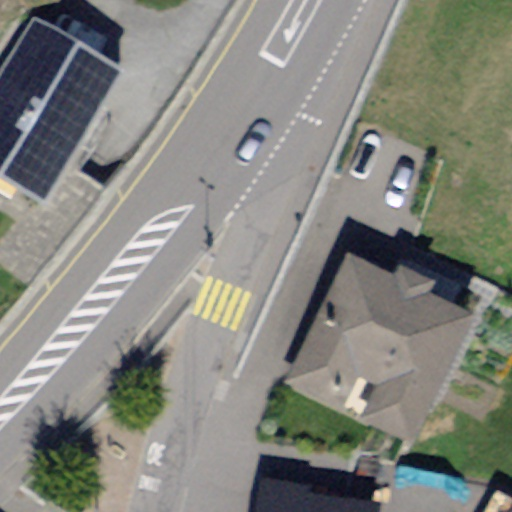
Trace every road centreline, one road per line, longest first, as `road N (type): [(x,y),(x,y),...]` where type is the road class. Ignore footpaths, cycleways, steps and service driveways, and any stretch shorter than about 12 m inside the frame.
road 1 (unclassified): [(153,511),(203,350),(304,124),(255,87)]
road 2 (secondary): [(255,87),(195,177),(0,407)]
